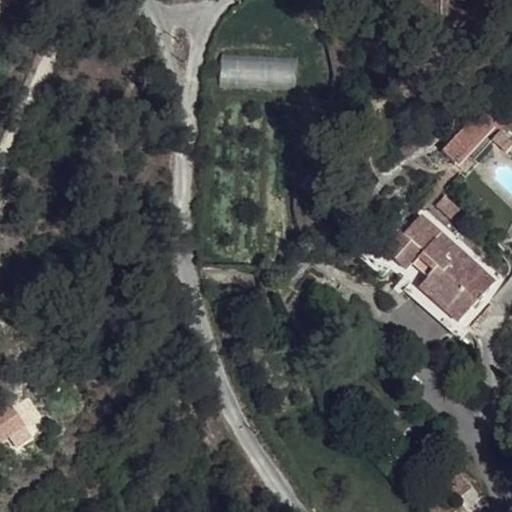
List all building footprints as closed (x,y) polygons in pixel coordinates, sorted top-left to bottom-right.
[(487,112),(483,117),(490,126),(494,119),(487,112)] [(453,164),(490,126),(483,117),(476,124),(470,119),(442,151),(453,164)] [(471,220),(448,192),(439,200),(461,229),(471,220)] [(436,228),(415,213),(401,233),(386,223),(373,240),(408,268),(415,257),(436,228)] [(489,268),(436,228),(415,257),(432,271),(470,299),(489,268)] [(432,271),(415,257),(408,268),(398,283),(417,297),(432,271)] [(470,299),(432,271),(417,297),(451,321),(470,299)] [(0,441),(22,424),(10,404),(0,411),(0,441)]
